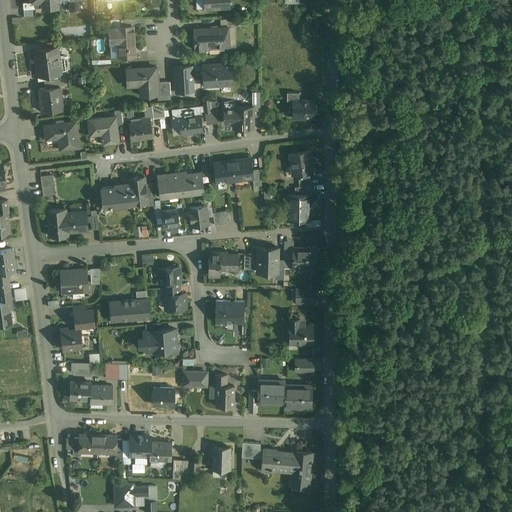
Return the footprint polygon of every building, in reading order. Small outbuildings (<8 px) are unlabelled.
[(203,0),(204,7),(204,8),(230,7),(229,0),(203,0)] [(35,8),(24,9),(24,17),(36,16),(35,8)] [(233,18),(220,19),(221,27),(228,26),(229,27),(234,26),(233,18)] [(121,26),(117,26),(118,27),(109,27),(110,43),(119,43),(119,56),(135,55),(134,39),(133,39),(133,35),(134,35),(133,25),(121,26)] [(221,27),(205,27),(207,49),(230,47),(229,27),(228,26),(221,27)] [(205,27),(193,28),(195,49),(207,49),(205,27)] [(47,48),(34,50),(38,75),(51,73),(59,72),(57,57),(59,57),(57,47),(47,48)] [(231,63),(203,64),(203,65),(204,79),(204,86),(232,84),(231,63)] [(203,65),(175,67),(175,71),(176,81),(177,81),(204,79),(203,65)] [(156,66),(128,68),(129,82),(140,81),(141,96),(158,95),(157,82),(156,66)] [(51,79),(44,80),(45,88),(60,86),(67,85),(66,78),(51,79)] [(170,81),(157,82),(158,95),(162,94),(171,94),(170,88),(170,81)] [(45,88),(39,89),(42,112),(63,109),(60,86),(45,88)] [(299,93),(287,93),(287,101),(293,101),(299,101),(299,93)] [(210,102),(210,98),(203,99),(205,112),(217,111),(216,101),(210,102)] [(299,101),(293,101),(293,118),(314,118),(314,101),(299,101)] [(164,104),(152,105),(153,118),(165,117),(164,104)] [(200,105),(178,108),(179,119),(180,128),(181,134),(190,133),(190,132),(203,130),(200,105)] [(252,106),(234,107),(234,108),(236,108),(236,115),(234,115),(234,128),(253,128),(253,116),(253,107),(252,106)] [(121,109),(115,110),(115,115),(116,115),(117,123),(123,122),(121,109)] [(115,115),(88,119),(90,133),(101,132),(103,144),(119,142),(117,123),(116,115),(115,115)] [(150,116),(141,117),(142,121),(129,123),(131,140),(140,139),(140,138),(153,137),(150,116)] [(173,119),(172,119),(173,129),(180,128),(179,119),(173,119)] [(76,120),(64,122),(63,121),(63,122),(57,123),(57,122),(56,122),(56,123),(44,124),(46,136),(58,134),(60,149),(79,146),(76,120)] [(311,150),(290,153),(293,175),(312,173),(310,159),(312,159),(311,150)] [(251,158),(232,160),(235,180),(253,178),(252,170),(251,158)] [(232,160),(214,162),(216,182),(235,180),(232,160)] [(260,169),(252,170),(253,178),(254,185),(262,185),(260,169)] [(187,171),(158,175),(160,195),(204,190),(202,176),(201,172),(187,173),(187,171)] [(53,174),(41,176),(43,196),(55,194),(53,174)] [(145,176),(129,177),(130,182),(133,202),(146,200),(148,200),(146,183),(145,176)] [(311,178),(299,180),(300,187),(310,186),(311,185),(311,178)] [(115,186),(101,188),(103,206),(133,202),(130,182),(114,184),(115,186)] [(152,183),(146,183),(148,200),(146,200),(147,205),(154,204),(152,183)] [(300,187),(295,187),(295,194),(310,195),(310,186),(300,187)] [(295,194),(288,194),(288,205),(290,205),(290,220),(288,220),(310,221),(310,195),(295,194)] [(7,199),(0,200),(0,233),(10,232),(7,212),(9,211),(7,199)] [(206,205),(189,207),(192,226),(208,224),(206,205)] [(66,208),(47,210),(50,236),(68,234),(68,231),(66,214),(66,212),(66,208)] [(178,209),(161,211),(163,228),(180,225),(178,209)] [(86,210),(66,212),(66,214),(68,231),(88,229),(86,210)] [(226,210),(213,212),(215,225),(228,223),(226,210)] [(97,214),(90,215),(92,229),(99,228),(97,214)] [(138,224),(138,235),(151,235),(151,224),(138,224)] [(316,248),(294,248),(294,245),(293,245),(293,252),(293,268),(316,269),(316,248)] [(278,247),(258,247),(258,260),(258,271),(278,271),(278,259),(278,247)] [(12,249),(0,250),(0,272),(8,271),(15,270),(13,258),(12,249)] [(237,254),(227,254),(228,252),(220,252),(220,251),(219,251),(219,252),(219,270),(220,270),(220,269),(237,269),(237,270),(238,270),(238,253),(237,253),(237,254)] [(219,252),(209,252),(209,275),(219,276),(219,270),(219,252)] [(293,252),(284,252),(284,260),(284,267),(293,268),(293,252)] [(252,253),(244,253),(244,269),(252,269),(252,259),(252,253)] [(179,266),(159,267),(160,282),(165,281),(179,281),(180,280),(179,266)] [(79,269),(72,270),(72,269),(60,270),(62,291),(63,291),(63,290),(77,289),(77,290),(88,290),(87,268),(80,269),(79,267),(79,268),(79,269)] [(100,267),(90,268),(91,283),(99,282),(100,267)] [(0,272),(0,290),(10,289),(8,271),(0,272)] [(17,287),(18,299),(30,298),(29,286),(17,287)] [(0,290),(0,299),(0,301),(0,300),(0,323),(12,322),(12,321),(11,321),(9,306),(12,305),(10,289),(0,290)] [(314,290),(296,290),(296,303),(313,304),(314,290)] [(166,293),(165,294),(166,308),(186,307),(185,292),(180,293),(166,293)] [(149,297),(130,299),(131,319),(150,317),(149,306),(149,297)] [(130,299),(109,300),(111,320),(131,319),(130,299)] [(244,301),(216,300),(215,322),(243,323),(244,301)] [(92,309),(74,311),(76,327),(94,325),(92,309)] [(313,326),(299,326),(299,319),(290,319),(290,326),(289,326),(289,344),(313,344),(313,326)] [(161,322),(146,323),(146,330),(151,330),(151,329),(161,328),(161,322)] [(81,328),(61,330),(63,349),(83,347),(81,328)] [(161,328),(151,329),(151,330),(152,345),(153,350),(176,349),(175,328),(161,328)] [(151,330),(146,330),(143,330),(144,337),(139,337),(139,346),(146,345),(152,345),(151,330)] [(90,361),(99,360),(98,352),(89,353),(90,361)] [(314,359),(296,359),(296,366),(301,366),(301,373),(302,373),(302,372),(313,372),(313,373),(314,359)] [(92,362),(71,361),(71,371),(91,371),(92,362)] [(119,363),(105,363),(106,377),(120,377),(119,363)] [(128,363),(119,363),(120,377),(128,378),(128,363)] [(207,372),(184,371),(184,385),(207,385),(207,372)] [(227,374),(215,374),(215,385),(217,386),(217,385),(226,385),(227,374)] [(91,381),(71,380),(70,398),(90,399),(91,384),(91,381)] [(285,381),(259,380),(258,391),(258,403),(284,404),(284,408),(285,381)] [(312,386),(285,385),(285,381),(284,408),(311,409),(312,386)] [(112,385),(91,384),(90,399),(90,401),(112,402),(112,385)] [(226,385),(217,385),(217,386),(216,406),(233,406),(234,385),(226,385)] [(174,388),(154,387),(153,404),(174,404),(174,388)] [(258,391),(249,391),(248,407),(258,407),(258,403),(258,391)] [(98,434),(80,433),(80,437),(80,450),(98,451),(98,434)] [(74,434),(66,434),(65,445),(73,445),(73,437),(74,434)] [(116,434),(98,434),(98,451),(115,451),(116,451),(116,438),(116,434)] [(151,436),(131,435),(130,439),(130,455),(131,455),(150,456),(150,442),(151,436)] [(130,439),(122,439),(123,457),(130,457),(131,455),(130,455),(130,439)] [(261,443),(243,441),(242,457),(254,458),(254,455),(260,456),(261,443)] [(171,442),(150,442),(150,456),(150,459),(171,459),(171,442)] [(230,447),(210,447),(209,455),(213,455),(213,468),(230,469),(230,460),(229,460),(230,447)] [(296,453),(273,451),(273,450),(263,449),(261,469),(292,472),(295,472),(296,453)] [(312,453),(296,451),(296,453),(295,472),(292,472),(292,473),(294,473),(293,482),(291,482),(291,486),(309,487),(312,453)] [(183,459),(174,459),(173,477),(182,478),(182,471),(183,460),(183,459)] [(191,460),(183,460),(182,471),(191,471),(191,460)] [(148,486),(134,486),(133,483),(115,483),(115,505),(134,505),(134,494),(144,494),(149,494),(148,486)] [(156,485),(148,486),(149,494),(144,494),(145,511),(157,511),(156,485)]
